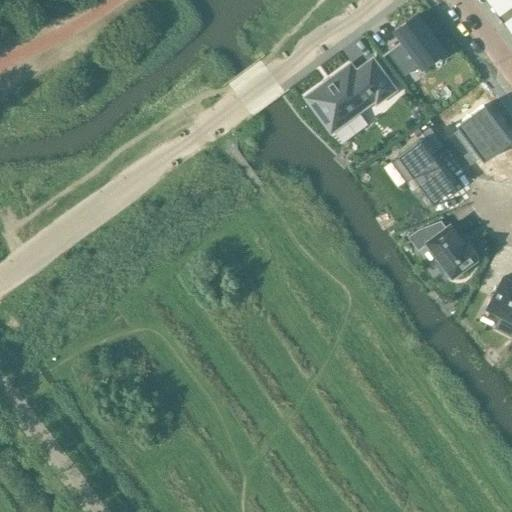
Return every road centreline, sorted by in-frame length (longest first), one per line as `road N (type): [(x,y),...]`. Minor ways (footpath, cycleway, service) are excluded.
road 1 (residential): [(0,282),(378,0)]
road 2 (tertiary): [(100,511),(0,381)]
road 3 (unclassified): [(117,0),(0,66)]
